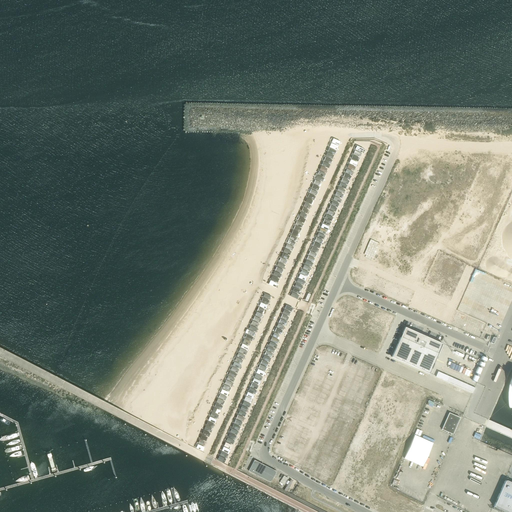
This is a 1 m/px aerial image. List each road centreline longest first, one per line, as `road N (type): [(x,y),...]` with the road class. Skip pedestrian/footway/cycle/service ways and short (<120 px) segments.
road 1 (unclassified): [(387,166),(259,457),(367,511)]
road 2 (unknown): [(331,493),(397,353),(414,350),(460,375)]
road 3 (unknown): [(337,282),(493,352)]
